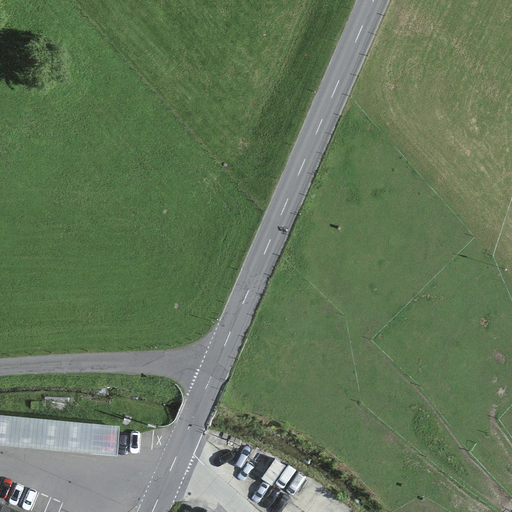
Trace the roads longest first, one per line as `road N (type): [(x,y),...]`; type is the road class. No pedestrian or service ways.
road 1 (secondary): [(373,0),(220,355)]
road 2 (residential): [(220,355),(0,358)]
